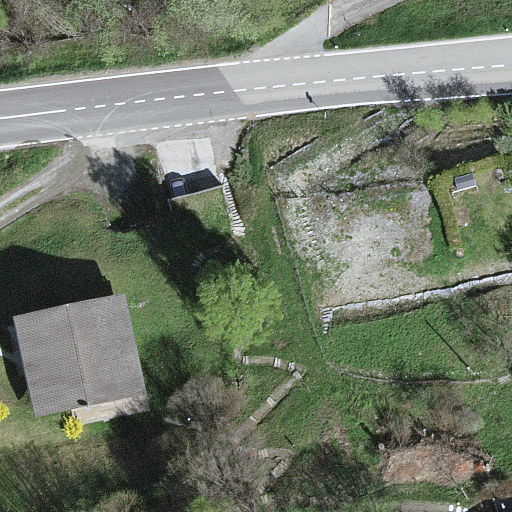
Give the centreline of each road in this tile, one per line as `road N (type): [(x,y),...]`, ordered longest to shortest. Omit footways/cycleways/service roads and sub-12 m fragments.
road 1 (tertiary): [(0,116),(511,67)]
road 2 (track): [(0,213),(88,153),(115,103)]
road 3 (track): [(379,0),(327,21),(250,88)]
